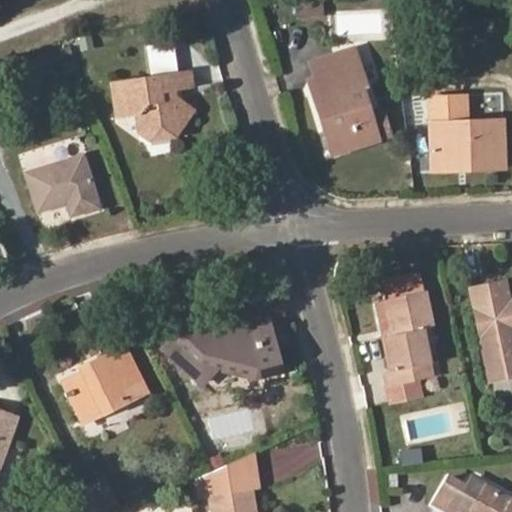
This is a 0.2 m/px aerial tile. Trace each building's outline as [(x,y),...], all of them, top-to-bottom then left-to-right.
[(321,15),(321,1),(299,1),(300,16),(321,15)] [(172,44),(153,47),(157,74),(176,71),(172,44)] [(365,86),(354,49),(311,63),(315,76),(327,113),(320,115),(332,153),(390,134),(381,107),(369,111),(361,87),(365,86)] [(176,71),(157,74),(116,82),(119,100),(130,98),(132,117),(143,116),(145,133),(158,140),(178,137),(185,128),(181,97),(173,97),(172,90),(197,86),(195,68),(176,71)] [(320,115),(327,113),(315,76),(309,78),(320,115)] [(185,128),(200,109),(183,96),(181,97),(185,128)] [(467,121),(466,96),(430,98),(432,159),(470,158),(470,168),(504,167),(503,120),(467,121)] [(119,100),(122,119),(132,117),(130,98),(119,100)] [(98,207),(83,158),(28,175),(38,211),(68,203),(71,215),(98,207)] [(433,169),(470,168),(470,158),(432,159),(433,169)] [(485,283),(488,294),(474,297),(492,379),(511,374),(511,300),(505,279),(485,283)] [(485,283),(472,286),(474,297),(488,294),(485,283)] [(431,327),(425,291),(387,298),(393,334),(386,335),(392,369),(386,371),(389,386),(417,380),(416,369),(429,366),(423,329),(431,327)] [(386,335),(393,334),(387,298),(380,299),(386,335)] [(223,308),(212,302),(194,323),(190,319),(163,351),(200,383),(216,373),(233,363),(243,380),(279,368),(262,314),(243,320),(222,327),(223,308)] [(243,320),(223,308),(222,327),(243,320)] [(81,372),(81,377),(65,384),(86,424),(146,394),(124,349),(81,372)] [(216,373),(243,380),(233,363),(216,373)] [(417,380),(431,376),(429,366),(416,369),(417,380)] [(391,401),(420,394),(417,380),(389,386),(391,401)] [(0,412),(0,470),(18,419),(0,412)] [(398,459),(394,445),(379,447),(384,463),(398,459)] [(252,489),(258,488),(253,453),(248,456),(252,489)] [(254,511),(252,489),(248,456),(209,474),(212,495),(214,511),(254,511)] [(203,497),(212,495),(209,474),(201,477),(203,497)] [(448,477),(433,505),(446,511),(453,511),(455,509),(460,511),(511,511),(511,496),(474,475),(467,487),(448,477)] [(106,511),(120,504),(106,477),(91,483),(106,511)] [(96,511),(105,511),(106,511),(91,483),(84,487),(96,511)]
